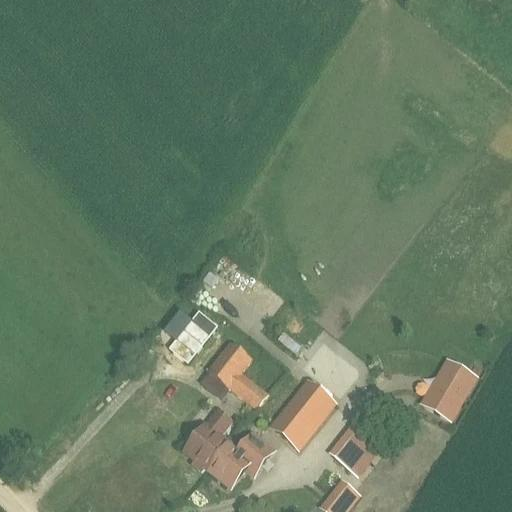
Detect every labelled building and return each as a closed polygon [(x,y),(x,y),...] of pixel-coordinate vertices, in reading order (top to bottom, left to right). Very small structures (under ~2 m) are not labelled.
[(217,330),(199,316),(170,352),(188,366),(217,330)] [(268,399),(269,397),(242,376),(252,363),(230,346),(208,375),(230,392),(257,412),(268,399)] [(448,365),(423,408),(451,424),(476,381),(448,365)] [(307,388),(273,431),(287,443),(298,452),(311,436),(333,408),(307,388)] [(184,454),(183,456),(194,464),(191,468),(201,475),(204,471),(206,473),(207,473),(228,448),(217,440),(229,425),(217,414),(184,454)] [(358,425),(332,455),(361,480),(387,450),(358,425)] [(228,448),(207,473),(229,492),(244,473),(254,481),(263,469),(261,468),(273,454),(271,452),(251,436),(236,454),(228,448)] [(332,496),(351,511),(361,498),(342,483),(332,496)]
